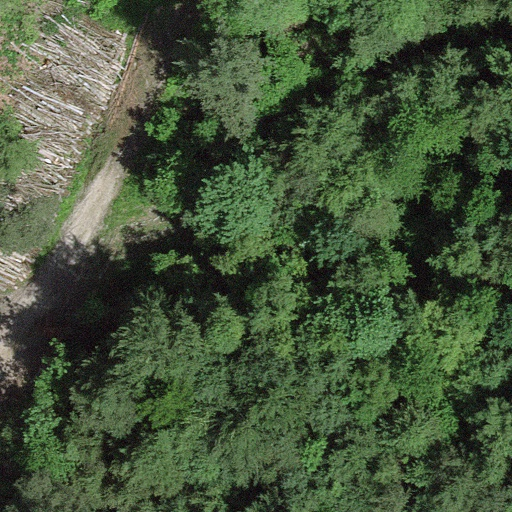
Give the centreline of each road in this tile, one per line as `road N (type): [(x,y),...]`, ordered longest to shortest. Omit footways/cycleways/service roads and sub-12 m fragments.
road 1 (track): [(511,25),(474,32),(356,86),(211,193),(77,235),(0,357)]
road 2 (track): [(77,235),(197,0)]
